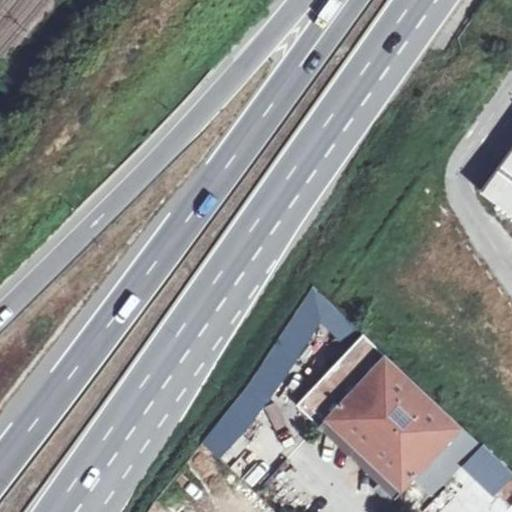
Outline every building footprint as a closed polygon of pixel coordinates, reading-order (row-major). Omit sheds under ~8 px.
[(511,149),(481,192),(511,214),(511,149)] [(365,334),(297,405),(319,426),(326,419),(387,355),(365,334)] [(463,427),(387,355),(326,419),(388,478),(381,485),(377,488),(393,503),(414,480),(463,427)] [(326,419),(319,426),(381,485),(388,478),(326,419)] [(463,427),(414,480),(433,498),(446,484),(475,454),(483,446),(463,427)] [(475,454),(446,484),(474,511),(492,511),(511,491),(511,487),(485,462),(484,463),(475,454)]
